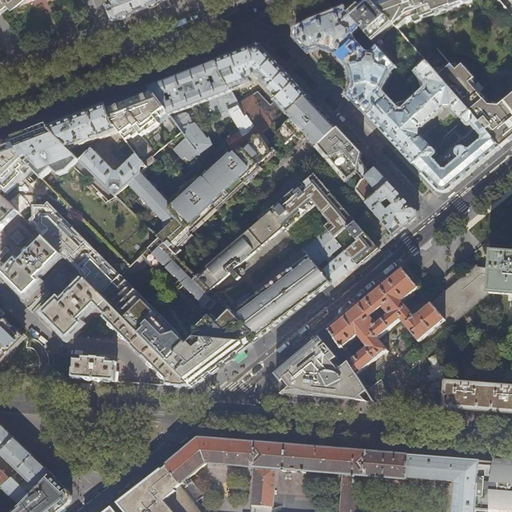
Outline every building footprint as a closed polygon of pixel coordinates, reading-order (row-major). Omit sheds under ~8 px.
[(0,0),(0,12),(0,13),(14,3),(17,7),(25,0),(0,0)] [(161,0),(106,0),(109,3),(116,18),(153,3),(153,4),(155,4),(155,2),(157,2),(159,1),(159,2),(161,1),(161,0)] [(435,13),(434,12),(452,6),(464,2),(463,0),(373,0),(373,1),(397,28),(408,19),(412,17),(414,21),(435,13)] [(511,0),(500,0),(508,9),(511,4),(511,0)] [(397,28),(373,1),(360,5),(346,11),(396,68),(403,74),(408,81),(428,63),(416,49),(408,40),(397,28)] [(396,68),(346,11),(300,28),(297,30),(296,32),(295,35),(295,37),(296,38),(296,39),(297,41),(310,54),(313,52),(322,50),(328,52),(339,55),(351,68),(354,80),(355,86),(352,94),(350,97),(369,117),(386,101),(380,95),(392,71),(396,68)] [(419,47),(411,38),(408,40),(416,49),(419,47)] [(283,121),(309,96),(285,71),(263,48),(257,46),(239,53),(217,62),(224,77),(233,91),(250,84),(251,83),(252,82),(252,81),(251,78),(254,77),(255,76),(256,77),(257,76),(258,77),(259,77),(261,77),(262,77),(264,78),(263,79),(263,81),(263,82),(264,83),(279,99),(271,106),(258,92),(253,95),(251,92),(242,98),(239,92),(236,92),(234,93),(247,116),(248,116),(257,131),(258,133),(259,135),(263,132),(280,120),(283,121)] [(182,111),(209,101),(215,115),(217,115),(220,114),(222,117),(225,117),(231,115),(241,132),(227,141),(233,150),(258,133),(257,131),(248,116),(247,116),(234,93),(233,91),(224,77),(217,62),(187,73),(150,88),(151,88),(152,92),(183,133),(200,155),(202,152),(213,145),(209,138),(208,140),(196,123),(193,125),(189,115),(188,116),(188,114),(186,114),(184,114),(182,111)] [(443,109),(445,107),(451,107),(452,108),(452,109),(463,121),(472,113),(439,75),(428,63),(408,81),(397,91),(411,107),(406,111),(407,112),(405,113),(404,114),(402,114),(401,114),(400,114),(398,112),(397,111),(398,111),(388,100),(386,101),(369,117),(377,125),(392,141),(415,166),(433,149),(423,138),(423,139),(421,137),(421,130),(422,128),(423,129),(444,109),(443,109)] [(511,95),(504,103),(500,106),(489,105),(469,82),(474,78),(462,65),(456,70),(451,64),(439,75),(472,113),(501,148),(507,143),(511,139),(511,95)] [(397,91),(408,81),(403,74),(389,87),(390,88),(387,90),(392,96),(397,91)] [(108,109),(152,92),(151,88),(117,101),(106,105),(108,109)] [(183,133),(152,92),(108,109),(114,123),(120,133),(124,137),(136,129),(141,135),(135,140),(133,138),(127,142),(132,148),(146,138),(157,152),(142,163),(142,173),(143,172),(155,160),(154,157),(161,150),(169,144),(183,133)] [(312,100),(309,96),(283,121),(313,153),(320,147),(339,129),(334,123),(321,109),(312,100)] [(120,133),(114,123),(108,109),(106,105),(101,107),(98,108),(49,127),(50,131),(72,153),(75,149),(101,139),(102,140),(120,133)] [(475,170),(501,148),(472,113),(463,121),(467,125),(468,126),(469,126),(471,126),(472,125),(482,137),(481,142),(469,152),(467,151),(466,150),(464,148),(463,148),(462,148),(460,148),(459,149),(458,151),(457,152),(457,154),(458,156),(458,157),(460,158),(459,160),(447,170),(442,170),(433,159),(436,155),(437,154),(437,153),(436,152),(433,149),(415,166),(438,191),(439,191),(442,193),(444,193),(446,193),(448,192),(449,191),(475,170)] [(448,135),(459,125),(454,120),(443,131),(448,135)] [(72,153),(50,131),(49,127),(32,134),(13,141),(15,145),(24,160),(31,167),(43,179),(51,171),(42,161),(40,162),(37,155),(41,153),(42,155),(45,156),(50,154),(48,150),(56,147),(71,170),(80,161),(72,153)] [(141,135),(136,129),(124,137),(127,142),(133,138),(135,140),(141,135)] [(357,147),(339,129),(320,147),(349,181),(358,174),(362,161),(364,155),(357,147)] [(142,174),(129,184),(170,230),(160,239),(177,256),(182,251),(180,249),(195,236),(191,233),(196,229),(197,229),(205,222),(204,220),(216,208),(218,209),(227,201),(224,198),(229,193),(230,194),(242,181),(245,184),(262,167),(259,164),(272,153),(268,145),(272,142),(263,132),(259,135),(258,133),(233,150),(235,154),(219,169),(216,166),(193,186),(190,182),(170,201),(166,197),(164,199),(155,189),(157,187),(153,183),(151,185),(145,178),(147,176),(143,172),(142,173),(142,174)] [(183,133),(169,144),(188,164),(200,155),(183,133)] [(31,167),(24,160),(15,145),(0,150),(0,193),(2,196),(31,167)] [(71,170),(56,147),(48,150),(50,154),(45,156),(42,155),(41,153),(37,155),(40,162),(42,161),(51,171),(52,169),(59,177),(68,173),(71,170)] [(129,184),(142,174),(142,173),(142,163),(137,155),(119,172),(115,172),(93,150),(82,162),(116,196),(129,184)] [(371,175),(362,161),(358,174),(364,181),(371,175)] [(391,184),(377,169),(371,175),(364,181),(362,182),(358,191),(369,203),(391,184)] [(316,175),(306,183),(308,185),(274,212),(303,247),(326,227),(359,267),(368,259),(379,250),(373,244),(336,200),(330,205),(316,187),(322,182),(316,175)] [(336,200),(322,182),(316,187),(330,205),(336,200)] [(274,212),(308,185),(306,183),(272,210),(273,211),(274,212)] [(401,194),(391,184),(369,203),(367,204),(389,231),(395,237),(409,225),(416,219),(417,215),(417,211),(401,194)] [(0,232),(19,213),(2,196),(0,193),(0,232)] [(76,239),(78,237),(61,220),(58,222),(52,216),(54,213),(48,207),(45,209),(35,209),(36,219),(33,221),(47,235),(44,238),(62,256),(64,253),(89,278),(86,280),(101,296),(119,279),(103,262),(101,265),(94,258),(96,256),(84,244),(82,246),(76,239)] [(333,283),(303,247),(274,212),(273,211),(197,275),(260,339),(269,332),(327,288),(333,283)] [(326,227),(303,247),(333,283),(335,286),(347,276),(354,271),(359,267),(326,227)] [(38,280),(62,256),(44,238),(20,262),(17,258),(4,271),(4,276),(23,295),(29,295),(41,283),(38,280)] [(179,337),(121,277),(119,279),(101,296),(194,388),(199,385),(211,376),(248,348),(255,342),(260,339),(197,275),(177,256),(160,239),(142,257),(156,271),(163,265),(174,275),(166,282),(177,294),(184,287),(195,297),(187,304),(205,323),(190,338),(193,342),(188,346),(179,337)] [(491,269),(490,293),(511,294),(511,252),(493,251),(491,269)] [(163,265),(156,271),(166,282),(174,275),(163,265)] [(431,304),(444,320),(450,326),(452,324),(490,293),(491,269),(478,268),(476,266),(469,272),(431,304)] [(419,342),(444,320),(431,304),(426,308),(425,308),(422,308),(421,309),(420,309),(419,311),(418,312),(418,313),(418,315),(416,316),(415,317),(414,316),(402,302),(419,288),(403,269),(389,281),(367,299),(342,320),(330,330),(337,341),(342,349),(358,335),(367,346),(367,347),(350,361),(351,362),(358,374),(387,350),(378,339),(401,320),(419,342)] [(122,275),(121,277),(179,337),(180,336),(179,335),(122,275)] [(194,388),(101,296),(86,280),(62,304),(59,301),(46,313),(46,319),(64,337),(72,336),(83,326),(80,322),(96,307),(106,317),(104,319),(154,368),(167,381),(167,386),(194,388)] [(184,287),(177,294),(187,304),(195,297),(184,287)] [(0,358),(24,334),(5,315),(0,319),(0,358)] [(367,388),(358,374),(351,362),(340,370),(340,369),(343,366),(337,359),(339,357),(331,347),(322,336),(276,374),(282,382),(285,380),(292,387),(286,392),(287,392),(302,391),(315,396),(318,395),(375,401),(367,388)] [(415,405),(444,408),(446,382),(448,349),(429,358),(433,365),(428,367),(432,374),(427,376),(431,383),(423,387),(423,389),(420,388),(416,390),(415,405)] [(73,379),(118,382),(118,373),(116,373),(116,367),(113,362),(109,362),(109,359),(82,357),(82,360),(78,360),(74,363),(73,379)] [(393,399),(380,379),(367,388),(375,401),(376,402),(393,404),(393,399)] [(446,382),(444,408),(511,413),(511,386),(505,386),(473,384),(465,383),(446,382)] [(19,471),(34,456),(9,433),(2,427),(0,429),(0,451),(1,453),(1,454),(15,467),(13,470),(14,472),(10,477),(12,479),(13,478),(19,471)] [(452,511),(475,511),(476,510),(480,461),(391,454),(345,450),(307,447),(277,445),(227,441),(199,439),(167,466),(196,502),(204,496),(190,479),(208,464),(255,468),(252,504),(273,506),(276,469),(344,474),(340,511),(362,511),(365,476),(455,481),(452,511)] [(21,506),(52,473),(35,457),(34,456),(19,471),(28,479),(21,486),(13,478),(12,479),(11,480),(3,489),(21,505),(21,506)] [(511,511),(511,463),(480,461),(476,510),(511,511)] [(203,511),(196,503),(196,502),(167,466),(157,474),(138,488),(138,492),(120,506),(124,511),(203,511)] [(11,480),(0,469),(0,489),(2,487),(3,489),(11,480)] [(59,511),(67,506),(69,504),(70,502),(71,500),(71,498),(71,495),(70,492),(60,482),(55,478),(56,477),(52,473),(21,506),(21,505),(12,511),(59,511)]
